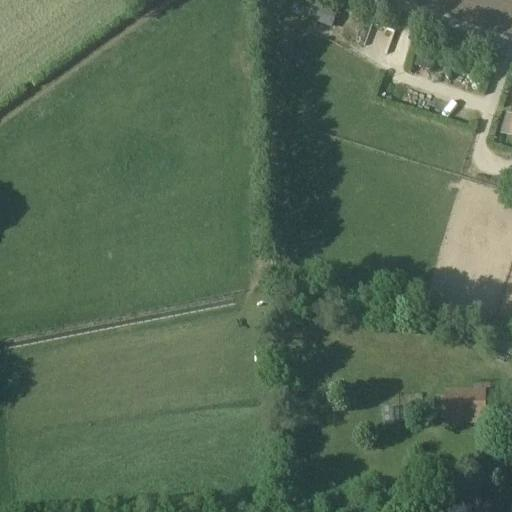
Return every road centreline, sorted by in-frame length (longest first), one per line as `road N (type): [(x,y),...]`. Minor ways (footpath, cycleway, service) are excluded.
road 1 (track): [(0,121),(163,0)]
road 2 (track): [(390,0),(511,43)]
